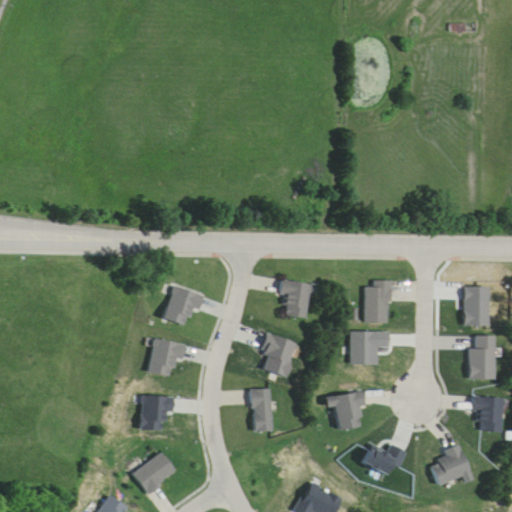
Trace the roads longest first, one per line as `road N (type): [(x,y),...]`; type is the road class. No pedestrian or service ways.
road 1 (residential): [(0,219),(511,235)]
road 2 (residential): [(256,511),(231,476),(214,382),(243,230)]
road 3 (residential): [(425,233),(418,385)]
